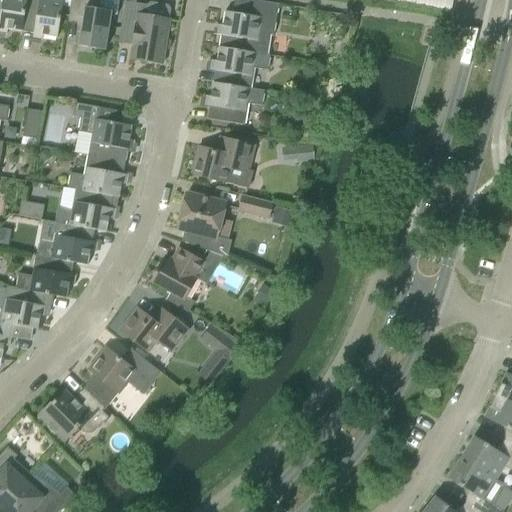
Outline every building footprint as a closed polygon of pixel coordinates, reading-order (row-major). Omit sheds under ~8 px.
[(0,0),(0,34),(4,35),(4,36),(6,36),(6,35),(7,35),(8,30),(21,32),(26,0),(0,0)] [(43,36),(58,38),(63,7),(70,8),(71,8),(71,0),(26,0),(21,32),(34,35),(33,39),(39,41),(39,42),(41,42),(41,41),(42,41),(43,36)] [(82,29),(79,51),(92,53),(92,49),(105,51),(111,15),(117,16),(118,13),(119,0),(71,0),(71,8),(70,8),(68,22),(78,24),(82,29)] [(274,36),(279,5),(249,0),(235,0),(233,13),(225,12),(223,26),(217,25),(216,35),(221,36),(219,48),(267,56),(271,36),(274,36)] [(150,3),(146,6),(125,2),(118,44),(132,46),(130,60),(163,65),(170,20),(169,20),(171,10),(169,6),(150,3)] [(250,90),(250,89),(253,69),(268,72),(270,56),(267,56),(219,48),(217,62),(212,61),(210,70),(215,71),(213,84),(250,90)] [(210,107),(207,120),(244,126),(247,105),(262,107),(264,92),(250,89),(250,90),(213,84),(211,98),(206,97),(205,98),(204,98),(204,99),(205,100),(204,106),(210,107)] [(326,98),(327,87),(316,86),(315,96),(326,98)] [(75,153),(89,155),(89,156),(125,162),(128,150),(133,151),(135,141),(130,141),(132,126),(97,120),(99,108),(75,104),(73,116),(81,117),(78,132),(75,153)] [(9,107),(0,105),(0,121),(6,122),(9,107)] [(43,112),(27,110),(21,145),(38,148),(43,112)] [(304,129),(302,140),(317,141),(318,131),(304,129)] [(255,146),(222,138),(220,137),(217,152),(199,147),(192,175),(249,190),(254,172),(249,171),(255,146)] [(295,148),(296,163),(314,161),(313,147),(295,148)] [(45,164),(53,158),(47,150),(39,156),(45,164)] [(113,197),(119,198),(122,184),(127,185),(127,184),(128,184),(129,182),(127,182),(128,176),(123,175),(125,162),(89,156),(85,177),(71,174),(68,189),(76,191),(77,190),(113,197)] [(106,232),(109,218),(114,219),(116,210),(111,209),(113,197),(77,190),(76,191),(77,191),(73,211),(58,208),(55,223),(58,224),(58,223),(94,230),(106,232)] [(225,204),(187,194),(178,229),(187,232),(184,242),(223,257),(227,258),(231,241),(217,237),(225,204)] [(242,196),(238,212),(269,220),(273,204),(242,196)] [(41,220),(43,205),(21,201),(18,216),(41,220)] [(277,208),(273,224),(289,228),(293,212),(277,208)] [(74,263),(88,266),(91,252),(96,253),(96,251),(98,251),(98,250),(96,250),(98,243),(92,242),(94,230),(58,223),(58,224),(55,244),(40,241),(37,256),(74,263)] [(0,228),(0,242),(7,243),(9,230),(0,228)] [(196,279),(205,263),(181,249),(172,265),(164,261),(152,282),(166,291),(162,297),(189,313),(195,303),(186,297),(196,279)] [(72,275),(74,263),(37,256),(33,277),(19,274),(16,288),(16,289),(45,294),(45,295),(67,299),(70,285),(75,286),(77,276),(72,275)] [(263,286),(255,299),(266,305),(274,292),(263,286)] [(9,324),(38,330),(41,316),(46,317),(48,307),(42,306),(45,295),(45,294),(16,289),(16,288),(8,287),(4,308),(0,307),(0,322),(9,324)] [(137,308),(120,331),(148,353),(157,342),(171,353),(189,330),(169,314),(159,326),(137,308)] [(0,359),(2,360),(5,346),(10,347),(12,337),(6,336),(9,324),(0,322),(0,359)] [(231,359),(244,344),(209,324),(196,340),(231,359)] [(118,394),(119,394),(128,383),(144,396),(161,373),(135,353),(134,354),(135,355),(128,365),(106,348),(89,370),(95,375),(84,388),(106,409),(118,394)] [(135,353),(144,360),(147,356),(138,348),(134,352),(135,353)] [(511,376),(506,373),(495,396),(511,403),(511,376)] [(90,416),(65,391),(40,416),(65,442),(79,427),(85,434),(93,433),(109,418),(98,408),(90,416)] [(192,403),(181,392),(173,401),(184,412),(192,403)] [(511,403),(495,396),(485,419),(509,430),(504,441),(511,445),(511,403)] [(498,451),(475,437),(461,458),(496,480),(504,467),(511,472),(511,445),(504,441),(498,451)] [(18,456),(8,448),(0,455),(0,474),(0,505),(2,508),(31,475),(15,460),(18,456)] [(497,511),(492,508),(498,499),(506,486),(496,480),(461,458),(448,480),(471,494),(465,504),(475,511),(497,511)] [(30,511),(36,506),(42,511),(47,511),(62,496),(52,487),(32,475),(31,475),(2,508),(6,511),(30,511)] [(458,511),(454,511),(436,497),(424,511),(475,511),(465,504),(458,511)]
